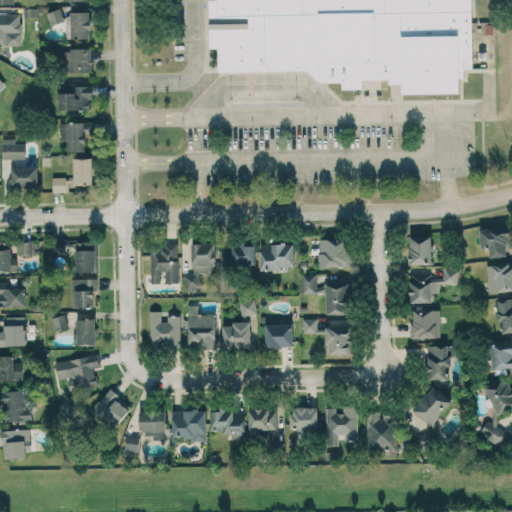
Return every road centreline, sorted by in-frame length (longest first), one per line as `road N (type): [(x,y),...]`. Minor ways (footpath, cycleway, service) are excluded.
road 1 (residential): [(374,375),(138,378),(129,341),(121,0)]
road 2 (residential): [(0,217),(381,212),(511,195)]
road 3 (residential): [(381,212),(385,349),(374,375)]
